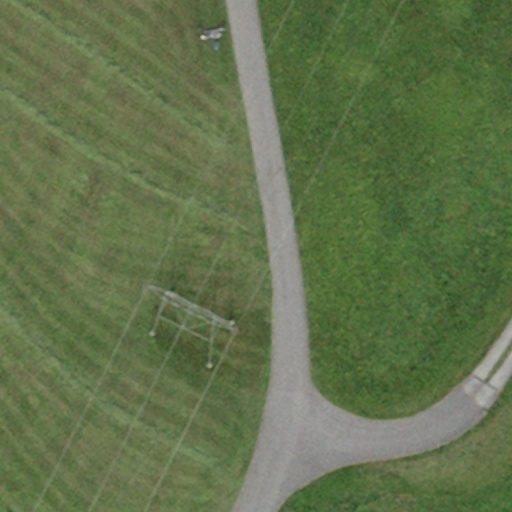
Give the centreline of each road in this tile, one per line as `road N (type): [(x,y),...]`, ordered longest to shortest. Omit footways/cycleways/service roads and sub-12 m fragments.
road 1 (unclassified): [(259,511),(295,409),(290,260),(243,0)]
road 2 (track): [(284,441),(362,447),(446,428),(484,393),(511,347)]
